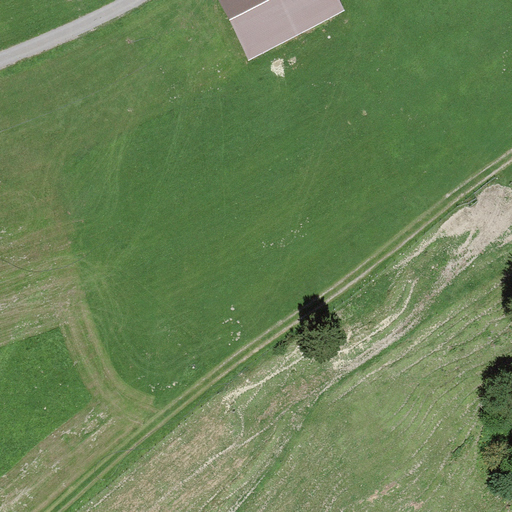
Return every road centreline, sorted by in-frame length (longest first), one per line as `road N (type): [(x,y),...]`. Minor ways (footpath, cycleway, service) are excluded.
road 1 (track): [(511,154),(228,370),(58,511)]
road 2 (unclassified): [(0,56),(130,0)]
